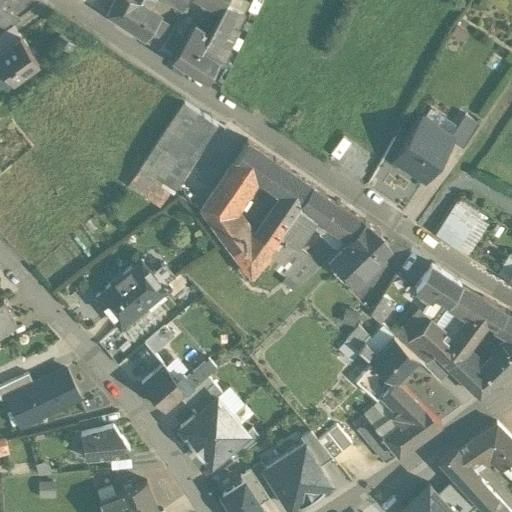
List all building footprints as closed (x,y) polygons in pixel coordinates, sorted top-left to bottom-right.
[(140,4),(133,0),(112,0),(106,13),(145,39),(158,20),(148,13),(150,9),(140,4)] [(154,1),(153,0),(141,0),(140,4),(150,9),(154,1)] [(225,0),(203,0),(207,2),(194,23),(209,33),(225,2),(225,0)] [(209,33),(194,23),(171,56),(175,59),(206,80),(218,61),(217,60),(243,11),(225,2),(209,33)] [(19,17),(0,5),(0,30),(12,22),(19,17)] [(171,29),(158,20),(145,39),(158,48),(171,29)] [(0,30),(0,45),(19,33),(12,22),(0,30)] [(38,60),(19,33),(0,45),(0,63),(2,65),(0,66),(0,74),(6,82),(38,60)] [(320,64),(311,61),(307,70),(316,73),(320,64)] [(315,76),(306,72),(303,81),(311,84),(315,76)] [(216,122),(184,101),(138,166),(170,188),(171,189),(216,122)] [(5,111),(0,113),(0,124),(10,118),(5,111)] [(464,113),(450,133),(453,135),(451,138),(462,146),(478,122),(464,113)] [(422,114),(393,159),(423,179),(451,138),(453,135),(450,133),(422,114)] [(274,159),(246,140),(201,207),(252,273),(264,258),(276,244),(253,231),(235,207),(256,175),(261,179),(274,159)] [(311,184),(274,159),(261,179),(280,192),(253,231),(276,244),(284,235),(278,231),(311,184)] [(170,188),(138,166),(128,182),(160,203),(170,188)] [(335,200),(311,183),(311,184),(278,231),(284,235),(295,242),(313,215),(321,221),(335,200)] [(363,219),(335,200),(321,221),(324,223),(345,237),(363,219)] [(479,215),(457,200),(432,236),(454,251),(479,215)] [(379,229),(363,219),(345,237),(328,253),(337,262),(339,261),(354,277),(353,278),(355,280),(383,253),(380,250),(387,244),(376,232),(379,229)] [(324,223),(306,250),(307,251),(319,262),(328,253),(345,237),(324,223)] [(276,244),(264,258),(288,276),(307,251),(306,250),(295,242),(284,235),(276,244)] [(140,256),(94,293),(119,324),(171,284),(167,278),(173,273),(163,260),(151,270),(140,256)] [(460,282),(430,263),(415,287),(423,292),(419,297),(427,302),(430,297),(431,298),(434,293),(447,302),(460,282)] [(480,295),(460,282),(447,302),(461,311),(445,331),(440,326),(425,341),(434,351),(446,364),(463,347),(472,338),(488,319),(496,323),(507,310),(480,295)] [(393,304),(382,293),(369,312),(380,321),(393,304)] [(0,298),(0,325),(13,319),(2,297),(0,298)] [(417,308),(394,331),(405,341),(429,317),(417,308)] [(511,365),(511,313),(507,310),(496,323),(508,331),(507,333),(511,336),(493,353),(494,354),(482,365),(482,366),(496,382),(511,365)] [(429,317),(405,341),(425,360),(434,351),(425,341),(440,326),(429,317)] [(163,323),(144,340),(153,350),(173,333),(163,323)] [(417,355),(392,333),(375,350),(363,339),(368,333),(357,323),(345,336),(368,357),(387,374),(393,377),(395,378),(396,378),(417,355)] [(482,365),(463,347),(446,364),(478,394),(496,382),(482,366),(481,366),(482,365)] [(449,370),(433,355),(424,363),(440,379),(449,370)] [(387,374),(368,357),(352,376),(378,399),(382,393),(381,391),(393,377),(387,374)] [(214,365),(204,360),(185,375),(181,371),(174,377),(186,389),(206,372),(214,365)] [(174,377),(162,361),(140,379),(164,407),(179,395),(186,389),(174,377)] [(32,380),(6,392),(7,393),(12,405),(18,402),(25,418),(78,394),(65,365),(32,380)] [(27,369),(0,381),(0,396),(7,393),(6,392),(32,380),(27,369)] [(187,404),(214,381),(206,372),(186,389),(179,395),(187,404)] [(440,422),(396,378),(395,378),(393,377),(381,391),(382,393),(397,407),(376,425),(375,426),(379,431),(397,453),(413,442),(440,422)] [(214,381),(187,404),(195,413),(217,394),(222,390),(214,381)] [(232,412),(217,394),(195,413),(178,429),(193,446),(232,412)] [(232,412),(193,446),(209,465),(225,450),(248,430),(232,412)] [(397,453),(379,431),(375,426),(376,425),(369,417),(357,427),(385,461),(397,453)] [(511,437),(496,421),(455,447),(467,463),(480,454),(483,459),(489,455),(501,467),(508,460),(511,463),(511,437)] [(112,423),(80,430),(86,456),(129,452),(128,443),(112,423)] [(252,427),(248,430),(225,450),(233,459),(260,436),(252,427)] [(332,457),(310,430),(300,436),(303,441),(304,441),(319,465),(332,457)] [(319,465),(304,441),(303,441),(283,454),(310,496),(320,490),(319,488),(329,481),(319,465)] [(467,463),(455,447),(438,458),(454,476),(478,501),(488,511),(487,511),(510,511),(511,511),(467,463)] [(310,496),(283,454),(264,466),(263,467),(278,491),(289,507),(299,501),(301,502),(310,496)] [(278,491),(263,467),(264,466),(261,461),(250,468),(269,498),(274,494),(278,491)] [(259,504),(269,498),(250,468),(240,475),(244,480),(259,504)] [(436,493),(453,510),(454,511),(466,511),(478,501),(454,476),(436,493)] [(157,510),(146,479),(131,484),(124,487),(115,490),(116,494),(99,500),(103,511),(152,511),(158,510),(157,510)] [(129,479),(122,481),(124,487),(131,484),(129,479)] [(264,511),(259,504),(244,480),(222,494),(233,511),(264,511)] [(57,481),(41,481),(40,498),(57,498),(57,481)] [(427,483),(401,508),(405,511),(450,511),(453,510),(436,493),(427,483)]
